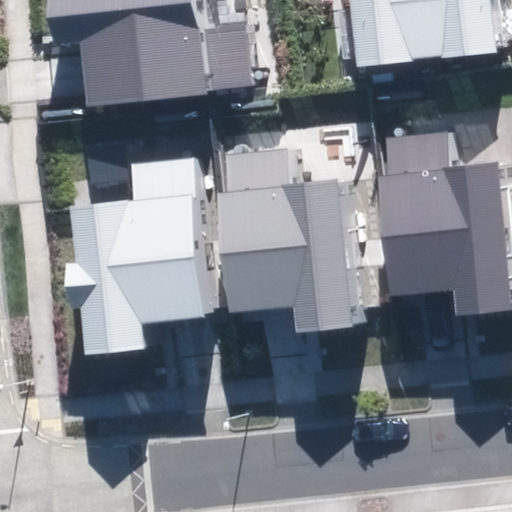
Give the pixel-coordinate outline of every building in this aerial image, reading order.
[(207,0),(54,0),(58,47),(82,45),(87,103),(247,89),(240,14),(209,16),(207,0)] [(428,62),(421,0),(355,0),(362,68),(428,62)] [(493,56),(487,0),(421,0),(428,62),(493,56)] [(413,279),(478,273),(481,301),(511,298),(511,150),(461,155),(458,127),(399,133),(401,161),(413,279)] [(113,165),(69,136),(16,217),(60,246),(113,165)] [(149,194),(97,197),(105,341),(170,338),(169,313),(223,310),(214,146),(147,150),(149,194)] [(254,299),(320,292),(322,320),(373,316),(370,288),(359,169),(303,174),(300,146),(240,152),(243,180),(254,299)] [(70,465),(52,452),(33,478),(79,511),(85,511),(117,469),(85,445),(70,465)]
